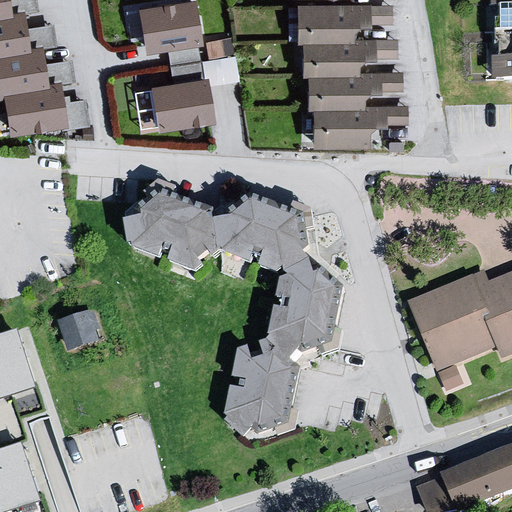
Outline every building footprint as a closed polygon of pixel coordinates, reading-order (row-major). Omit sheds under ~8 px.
[(0,0),(0,14),(10,13),(8,0),(0,0)] [(194,0),(174,0),(136,6),(143,49),(201,40),(194,0)] [(511,0),(492,0),(492,6),(501,5),(501,31),(496,31),(496,45),(500,45),(500,57),(493,58),(493,80),(511,80),(511,0)] [(368,1),(296,2),(297,38),(301,38),(352,38),(352,35),(352,28),(357,22),(368,22),(368,1)] [(0,14),(0,53),(28,49),(22,11),(10,13),(0,14)] [(352,38),(301,38),(301,72),(306,72),(357,72),(357,69),(357,61),(362,55),(374,55),(374,35),(352,35),(352,38)] [(232,36),(205,40),(207,57),(234,53),(232,36)] [(0,91),(2,91),(47,84),(40,47),(28,49),(0,53),(0,91)] [(238,79),(235,54),(205,58),(208,84),(238,79)] [(357,72),(306,72),(306,106),(312,106),(363,106),(363,102),(363,95),(367,88),(378,88),(378,69),(357,69),(357,72)] [(205,75),(149,84),(156,127),(212,118),(205,75)] [(47,84),(2,91),(8,129),(65,120),(59,82),(47,84)] [(363,106),(312,106),(312,144),(368,144),(368,132),(377,124),(384,124),(384,102),(363,102),(363,106)] [(177,188),(160,182),(126,213),(129,221),(126,222),(129,245),(133,245),(137,250),(196,273),(221,252),(215,222),(215,211),(176,197),(177,188)] [(232,220),(215,222),(221,252),(278,274),(285,270),(286,274),(311,260),(305,253),(311,248),(307,221),(305,216),(258,198),(232,220)] [(311,260),(286,274),(289,277),(281,280),(271,340),(293,360),(299,352),(303,355),(334,345),(345,288),(311,260)] [(486,271),(409,302),(438,373),(497,349),(502,360),(511,356),(511,275),(492,284),(486,271)] [(91,312),(60,323),(70,353),(101,342),(98,332),(102,331),(96,313),(92,314),(91,312)] [(19,331),(0,337),(0,401),(38,389),(19,331)] [(293,360),(271,340),(262,343),(266,356),(254,361),(249,347),(240,350),(233,378),(247,380),(246,390),(232,387),(226,415),(229,418),(226,421),(243,437),(253,429),(258,434),(290,425),(302,368),(293,360)] [(23,444),(0,451),(0,511),(9,511),(42,502),(23,444)] [(511,487),(511,447),(442,475),(456,509),(511,487)]
